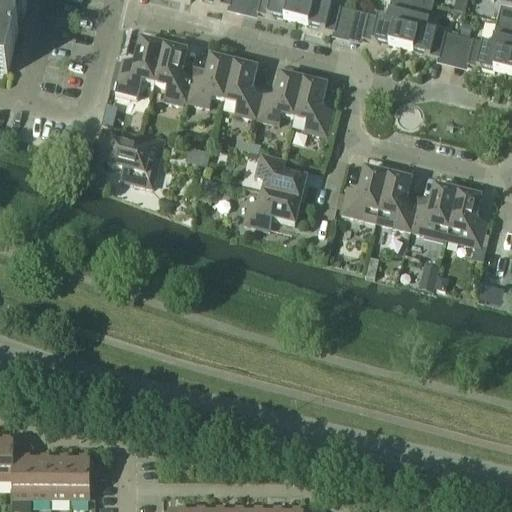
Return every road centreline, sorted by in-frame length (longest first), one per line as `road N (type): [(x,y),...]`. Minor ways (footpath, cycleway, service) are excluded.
road 1 (tertiary): [(511,484),(114,386)]
road 2 (residential): [(108,12),(362,76),(345,140)]
road 3 (residential): [(51,0),(24,104),(83,120),(108,12)]
road 4 (residential): [(330,511),(301,491),(124,489)]
road 5 (residential): [(0,421),(15,421),(39,440),(124,446),(124,489)]
road 6 (residential): [(345,140),(511,181)]
road 7 (tertiary): [(114,386),(0,341)]
